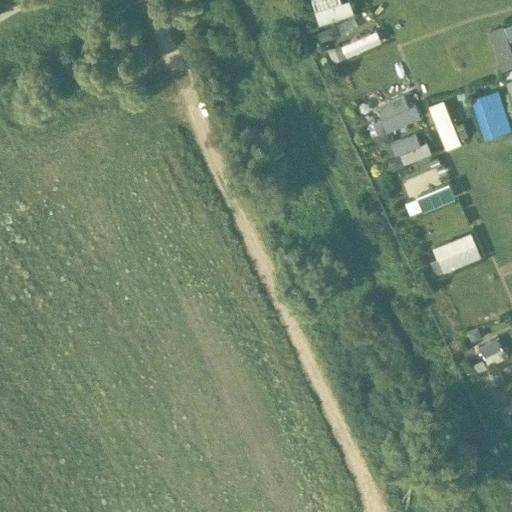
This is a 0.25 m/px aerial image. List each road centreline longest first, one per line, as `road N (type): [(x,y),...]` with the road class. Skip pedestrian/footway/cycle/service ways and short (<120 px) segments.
road 1 (track): [(237,0),(320,157),(484,511)]
road 2 (track): [(146,0),(378,511)]
